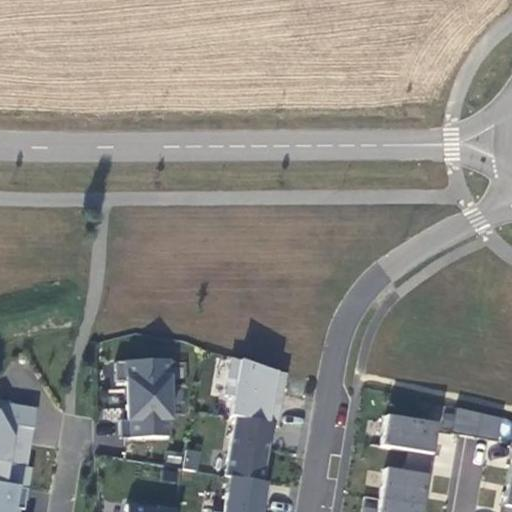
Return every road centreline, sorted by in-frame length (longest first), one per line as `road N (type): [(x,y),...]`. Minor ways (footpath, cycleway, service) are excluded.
road 1 (tertiary): [(0,143),(509,143)]
road 2 (residential): [(311,511),(334,345),(357,292),(511,193)]
